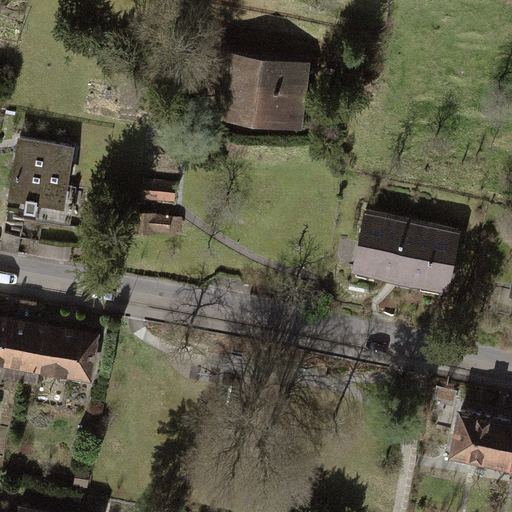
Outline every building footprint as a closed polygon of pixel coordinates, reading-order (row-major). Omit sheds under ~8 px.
[(225,57),(219,97),(297,109),(301,88),(293,87),(296,68),(275,65),(276,57),(240,52),(239,59),(225,57)] [(82,144),(26,135),(17,191),(35,194),(34,203),(47,205),(48,196),(73,200),(82,144)] [(148,178),(148,199),(180,201),(181,179),(148,178)] [(363,263),(457,280),(467,225),(373,207),(363,263)] [(188,217),(149,211),(147,224),(186,230),(188,217)] [(25,233),(6,230),(3,249),(21,252),(25,233)] [(37,319),(0,312),(0,364),(29,369),(37,319)] [(106,330),(37,319),(29,369),(98,381),(106,330)] [(457,451),(501,461),(511,415),(467,405),(457,451)] [(501,461),(511,463),(511,414),(511,415),(501,461)] [(60,511),(61,509),(21,502),(19,511),(60,511)]
